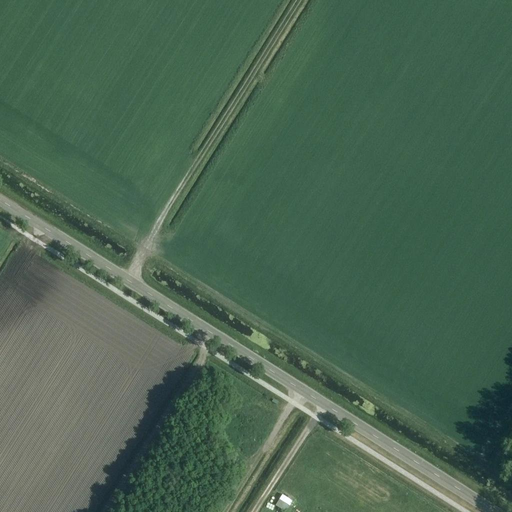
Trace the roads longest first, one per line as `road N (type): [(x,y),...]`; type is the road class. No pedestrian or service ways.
road 1 (tertiary): [(0,200),(494,511)]
road 2 (track): [(106,511),(206,348)]
road 3 (track): [(254,511),(323,404)]
